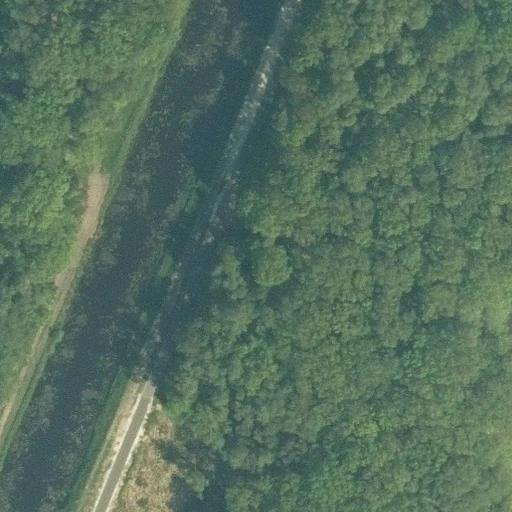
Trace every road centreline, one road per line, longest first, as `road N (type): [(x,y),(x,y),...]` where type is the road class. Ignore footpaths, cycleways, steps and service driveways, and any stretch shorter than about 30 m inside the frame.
road 1 (unclassified): [(300,0),(97,511)]
road 2 (track): [(105,156),(0,414)]
road 3 (track): [(167,0),(105,156)]
road 4 (track): [(105,156),(0,97)]
